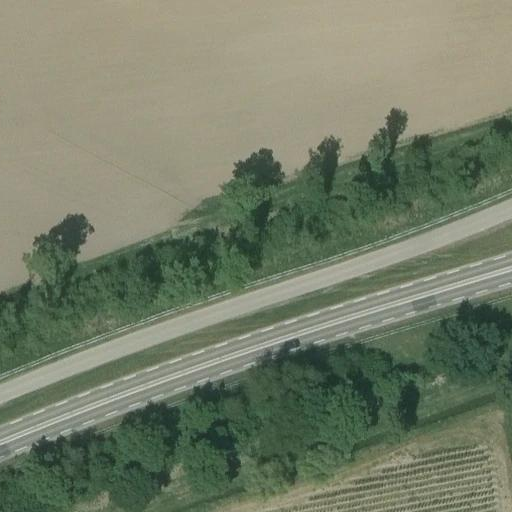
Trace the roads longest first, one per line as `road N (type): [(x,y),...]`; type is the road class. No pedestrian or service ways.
road 1 (unclassified): [(0,403),(511,198)]
road 2 (primary): [(0,437),(61,408),(511,266)]
